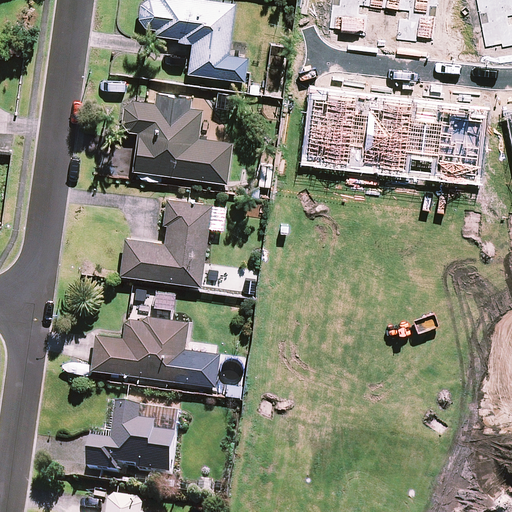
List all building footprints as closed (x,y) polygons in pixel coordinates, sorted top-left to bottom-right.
[(238,5),(202,0),(163,0),(164,1),(159,0),(152,0),(144,6),(142,20),(149,30),(159,32),(159,37),(181,40),(181,44),(194,45),(190,75),(248,83),(252,59),(231,56),(238,5)] [(140,135),(135,172),(230,185),(235,144),(202,140),(206,111),(164,105),(136,102),(127,109),(125,125),(131,134),(140,135)] [(127,239),(122,277),(204,287),(215,205),(169,200),(165,226),(169,227),(167,244),(127,239)] [(98,335),(93,370),(183,382),(191,322),(151,317),(145,321),(144,321),(133,319),(128,324),(126,339),(98,335)] [(142,475),(175,479),(181,439),(160,436),(162,427),(145,425),(147,412),(129,410),(122,409),(117,445),(96,442),(92,474),(123,478),(125,469),(142,472),(142,475)] [(147,511),(148,509),(143,503),(120,500),(113,505),(112,511),(147,511)]
